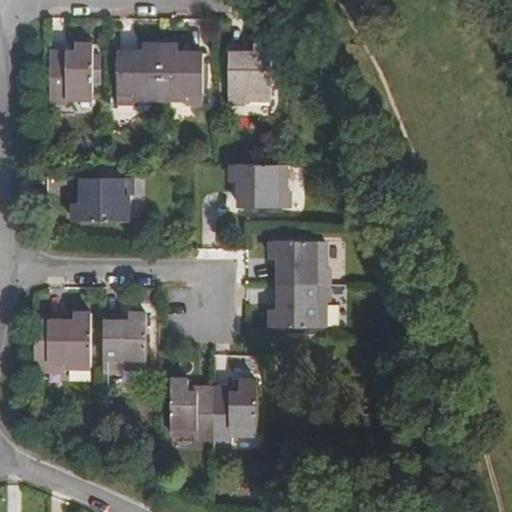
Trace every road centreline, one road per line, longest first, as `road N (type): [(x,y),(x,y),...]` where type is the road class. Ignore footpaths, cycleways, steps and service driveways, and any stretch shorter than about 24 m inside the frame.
road 1 (residential): [(207,324),(205,266),(10,264)]
road 2 (residential): [(0,74),(10,264)]
road 3 (residential): [(0,2),(154,0)]
road 4 (residential): [(0,459),(111,511)]
